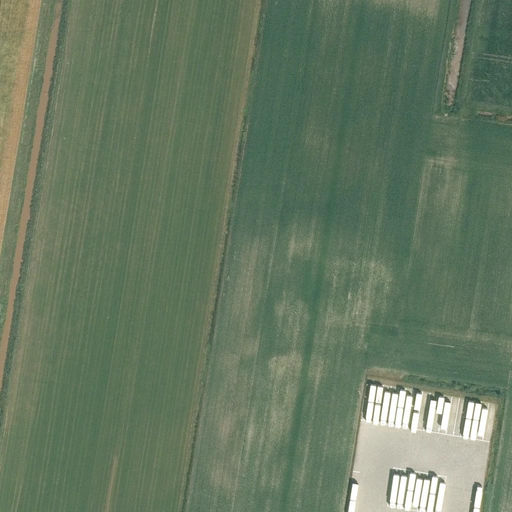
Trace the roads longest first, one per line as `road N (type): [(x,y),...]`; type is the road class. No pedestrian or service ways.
road 1 (track): [(0,459),(71,0)]
road 2 (unknown): [(384,511),(384,452),(407,440),(439,448),(453,464),(453,498),(442,511)]
